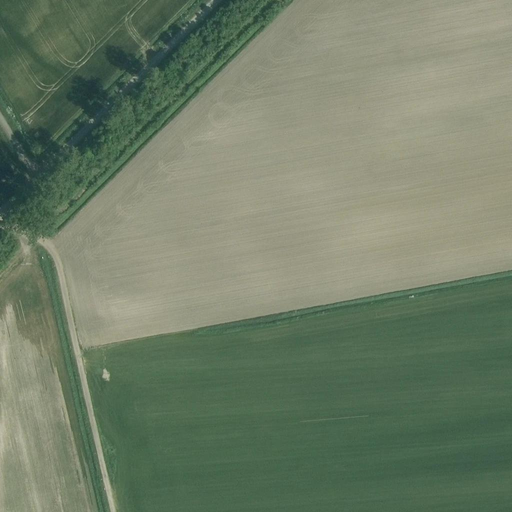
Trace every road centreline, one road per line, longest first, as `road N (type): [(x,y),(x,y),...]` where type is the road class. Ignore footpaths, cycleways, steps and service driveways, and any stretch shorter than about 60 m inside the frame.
road 1 (unclassified): [(0,210),(212,0)]
road 2 (track): [(33,233),(51,247),(109,511)]
